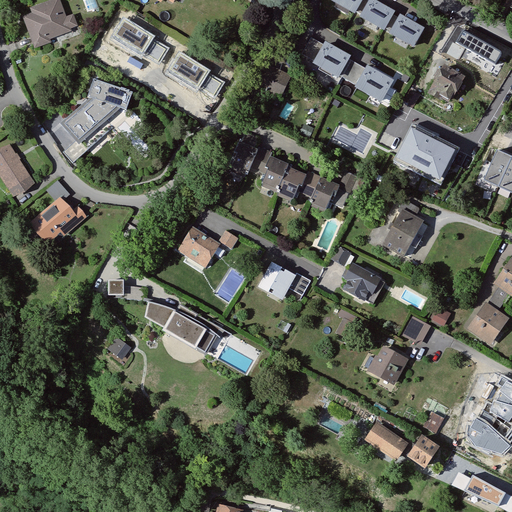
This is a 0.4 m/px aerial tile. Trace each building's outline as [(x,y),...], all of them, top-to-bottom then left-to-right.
[(76,25),(72,13),(65,16),(58,0),(49,0),(28,8),(30,12),(21,16),(33,48),(50,42),(48,39),(70,31),(69,28),(76,25)] [(329,0),(355,14),(356,12),(362,0),(329,0)] [(366,0),(362,0),(356,12),(360,14),(358,16),(384,31),(386,28),(393,15),(395,12),(375,0),(368,0),(368,1),(366,0)] [(102,49),(128,65),(132,59),(143,66),(157,42),(145,34),(141,40),(136,37),(147,19),(128,7),(102,49)] [(393,15),(386,28),(389,30),(388,33),(413,47),(424,28),(399,14),(397,17),(393,15)] [(503,51),(463,28),(450,50),(490,73),(503,51)] [(342,77),(351,60),(349,59),(351,55),(325,40),(323,44),(311,38),(302,54),(314,60),(313,63),(338,77),(339,76),(342,77)] [(351,60),(342,77),(355,85),(354,87),(381,102),(382,100),(388,103),(396,90),(390,87),(393,80),(367,65),(366,69),(351,60)] [(280,99),(292,76),(266,64),(255,86),(280,99)] [(454,97),(466,76),(445,64),(428,93),(441,100),(443,98),(449,102),(452,96),(454,97)] [(410,77),(404,74),(400,80),(406,84),(410,77)] [(92,96),(62,123),(77,140),(80,143),(106,120),(121,107),(127,109),(133,91),(105,82),(94,79),(88,96),(92,96)] [(415,91),(410,89),(404,100),(409,103),(415,91)] [(401,141),(417,110),(400,102),(384,133),(401,141)] [(77,140),(63,152),(73,163),(113,128),(106,120),(80,143),(77,140)] [(459,145),(415,123),(394,164),(438,186),(459,145)] [(244,178),(249,168),(259,147),(256,146),(259,138),(245,132),(241,142),(239,141),(232,157),(235,158),(229,171),(244,178)] [(0,174),(14,196),(35,183),(10,145),(0,152),(0,174)] [(261,185),(276,192),(287,167),(289,164),(271,156),(272,153),(259,147),(249,168),(265,175),(261,185)] [(511,158),(511,156),(498,150),(484,180),(499,187),(499,186),(511,158)] [(511,158),(499,186),(511,192),(511,158)] [(214,168),(206,164),(202,172),(210,176),(214,168)] [(296,191),(312,198),(321,177),(308,172),(307,175),(287,167),(276,192),(278,193),(277,195),(291,202),(296,191)] [(340,185),(321,177),(312,198),(309,205),(325,212),(329,202),(342,208),(349,193),(350,194),(358,177),(346,171),(340,185)] [(70,194),(58,180),(46,190),(48,191),(56,201),(61,196),(64,199),(67,196),(70,194)] [(64,199),(61,196),(56,201),(30,223),(48,243),(61,232),(64,235),(86,216),(77,206),(73,210),(64,199)] [(404,257),(424,221),(415,216),(420,208),(404,200),(398,212),(400,213),(383,245),(404,257)] [(218,243),(192,227),(177,251),(205,268),(219,244),(218,243)] [(238,238),(225,231),(219,242),(231,249),(238,238)] [(351,253),(338,246),(331,259),(344,267),(351,253)] [(511,259),(495,284),(500,287),(510,295),(511,295),(511,259)] [(295,276),(271,263),(269,266),(258,286),(282,300),(289,288),(302,296),(310,281),(297,274),(295,276)] [(382,279),(353,263),(344,279),(349,282),(344,291),(364,302),(369,293),(373,295),(382,279)] [(134,299),(145,301),(146,290),(134,287),(124,286),(123,279),(108,279),(108,295),(121,295),(121,298),(134,299)] [(510,295),(500,287),(488,304),(499,311),(510,295)] [(174,310),(149,301),(145,316),(165,327),(163,329),(205,352),(215,336),(206,331),(208,329),(174,310)] [(488,304),(486,302),(468,329),(491,346),(510,319),(499,311),(488,304)] [(451,314),(437,307),(430,320),(444,327),(451,314)] [(338,316),(344,319),(336,333),(350,340),(357,325),(356,325),(359,318),(342,310),(338,316)] [(431,327),(412,316),(402,336),(420,346),(431,327)] [(131,347),(116,337),(107,349),(122,360),(131,347)] [(409,360),(384,346),(378,357),(375,356),(367,372),(394,386),(409,360)] [(282,378),(287,367),(276,361),(271,372),(282,378)] [(511,379),(502,374),(494,385),(501,388),(499,390),(493,404),(487,400),(478,417),(476,416),(473,422),(467,422),(465,436),(475,447),(505,455),(511,447),(511,444),(507,438),(511,431),(511,379)] [(450,410),(427,398),(423,407),(432,412),(425,427),(435,432),(441,421),(444,422),(450,410)] [(409,445),(378,423),(366,440),(397,462),(409,445)] [(253,432),(244,427),(239,435),(248,440),(253,432)] [(422,438),(408,458),(426,470),(440,449),(422,438)] [(464,491),(471,478),(459,472),(451,485),(464,491)] [(464,491),(499,507),(506,493),(473,475),(471,478),(464,491)] [(511,511),(511,495),(506,493),(499,507),(508,511),(511,511)] [(204,511),(209,511),(212,499),(197,495),(194,510),(204,511)]
